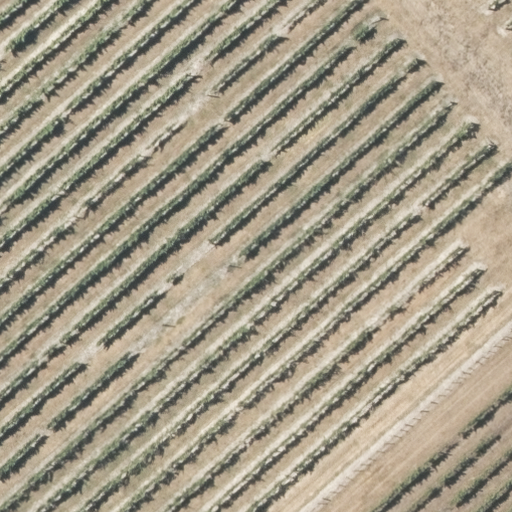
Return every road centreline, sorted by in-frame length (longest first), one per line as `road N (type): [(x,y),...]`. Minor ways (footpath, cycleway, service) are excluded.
road 1 (track): [(324,511),(511,340)]
road 2 (track): [(511,94),(421,0)]
